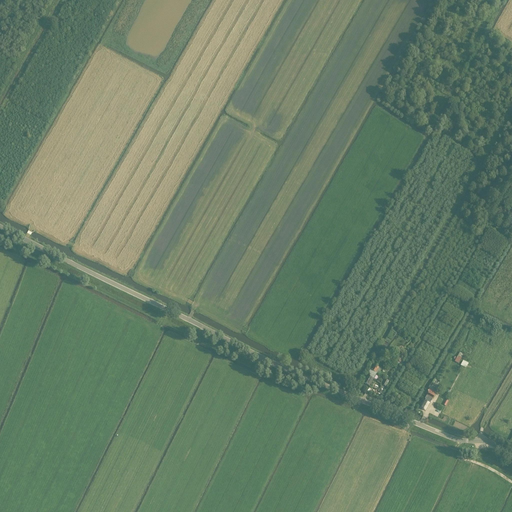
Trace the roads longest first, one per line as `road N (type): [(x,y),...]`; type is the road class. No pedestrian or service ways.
road 1 (tertiary): [(511,454),(455,439),(267,361),(0,226)]
road 2 (track): [(70,511),(159,331)]
